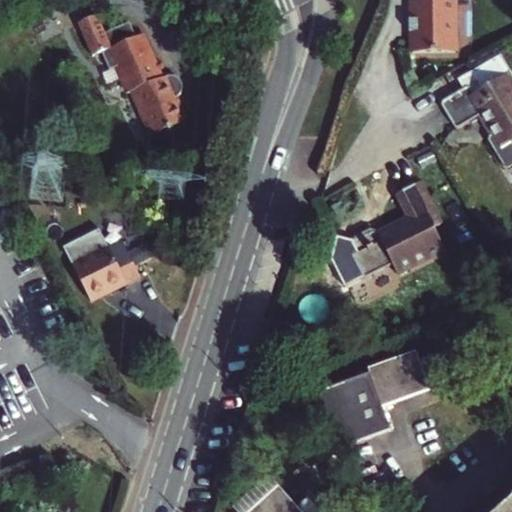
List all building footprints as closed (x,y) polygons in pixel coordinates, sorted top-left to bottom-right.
[(445,0),(446,7),(414,8),(415,28),(411,28),(412,40),(415,40),(416,61),(459,59),(457,7),(474,6),(474,0),(445,0)] [(413,0),(414,8),(446,7),(445,0),(413,0)] [(100,24),(81,32),(96,65),(104,62),(112,79),(121,75),(126,85),(117,89),(124,105),(134,101),(153,143),(188,129),(178,106),(182,96),(181,93),(179,90),(175,87),(171,86),(166,86),(146,42),(140,44),(133,28),(118,35),(119,39),(109,43),(100,24)] [(511,71),(510,69),(504,68),(485,79),(490,86),(482,90),(469,68),(428,92),(435,103),(439,110),(454,134),(479,119),(490,137),(486,146),(498,166),(502,170),(505,171),(511,166),(511,71)] [(435,103),(431,106),(435,112),(439,110),(435,103)] [(354,254),(366,277),(394,263),(400,273),(447,248),(435,228),(444,224),(421,181),(397,194),(409,218),(383,232),(376,228),(356,237),(354,241),(359,252),(354,254)] [(121,248),(69,272),(88,311),(124,295),(119,284),(133,278),(121,248)] [(448,351),(420,362),(426,379),(454,367),(448,351)] [(383,409),(431,390),(426,379),(420,362),(416,353),(369,371),(371,376),(314,399),(336,455),(393,433),(383,409)] [(307,511),(276,477),(235,511),(307,511)] [(511,511),(511,489),(502,497),(503,504),(494,511),(487,511),(511,511)]
